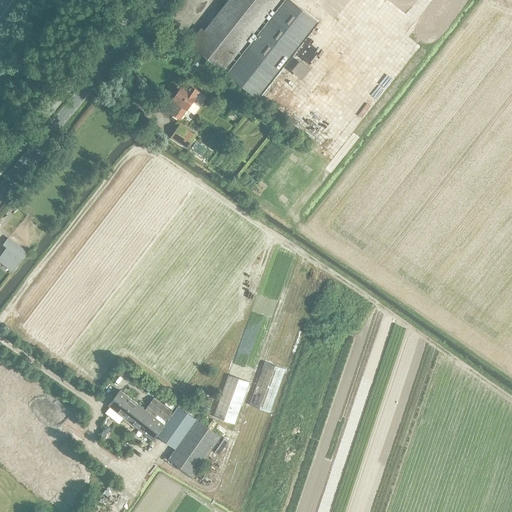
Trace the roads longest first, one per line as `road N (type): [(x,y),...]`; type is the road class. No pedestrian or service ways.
road 1 (track): [(511,402),(153,153),(140,151),(117,168),(0,320)]
road 2 (tertiary): [(0,191),(159,0)]
